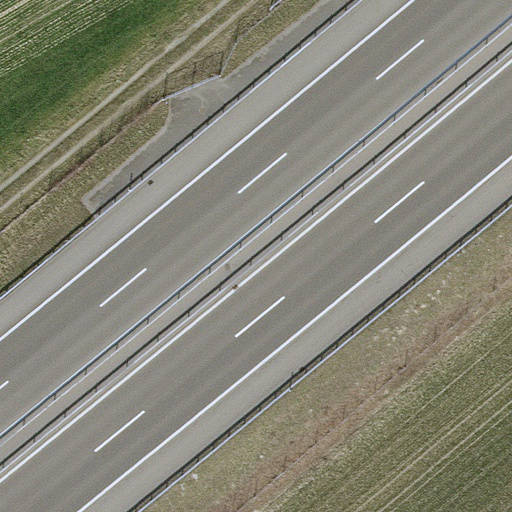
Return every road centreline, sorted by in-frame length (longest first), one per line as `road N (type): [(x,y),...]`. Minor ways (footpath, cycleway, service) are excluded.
road 1 (motorway): [(21,511),(511,109)]
road 2 (motorway): [(471,0),(0,389)]
road 3 (track): [(242,0),(0,202)]
